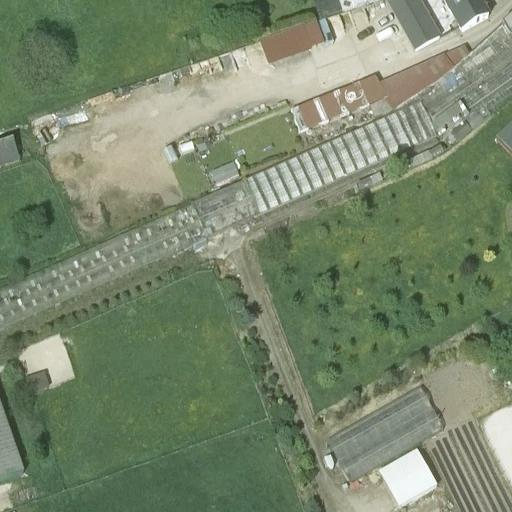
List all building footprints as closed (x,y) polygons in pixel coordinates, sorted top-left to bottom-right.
[(336,0),(342,16),(387,1),(386,0),(336,0)] [(438,42),(414,0),(395,0),(385,4),(415,55),(438,42)] [(511,0),(440,0),(460,36),(487,21),(480,10),(486,6),(482,0),(511,0)] [(511,19),(501,29),(511,46),(511,19)] [(265,68),(322,49),(314,23),(257,42),(265,68)] [(511,97),(511,46),(501,29),(469,58),(453,72),(438,85),(417,99),(420,105),(431,131),(456,113),(468,129),(511,97)] [(469,58),(463,48),(442,57),(453,72),(469,58)] [(453,72),(442,57),(378,84),(374,77),(290,110),(299,140),(368,109),(373,120),(381,117),(381,119),(392,114),(417,99),(438,85),(453,72)] [(420,105),(243,185),(258,219),(435,140),(431,131),(420,105)] [(511,127),(495,143),(511,161),(511,127)] [(12,148),(0,152),(0,175),(20,168),(12,148)] [(210,172),(214,184),(236,177),(232,166),(210,172)] [(258,219),(243,185),(190,208),(191,209),(205,242),(258,219)] [(0,333),(205,242),(191,209),(0,293),(0,333)] [(418,391),(325,445),(348,485),(441,431),(418,391)] [(0,483),(19,477),(0,415),(0,483)] [(416,456),(377,477),(397,511),(435,491),(416,456)]
